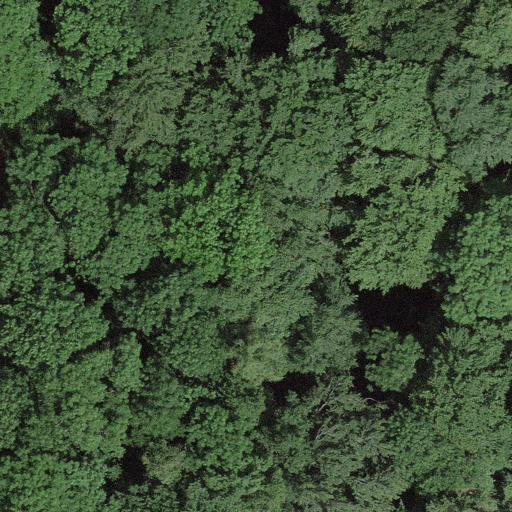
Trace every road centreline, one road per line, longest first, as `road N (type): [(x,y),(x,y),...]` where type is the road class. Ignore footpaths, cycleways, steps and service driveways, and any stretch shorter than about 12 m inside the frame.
road 1 (track): [(377,511),(296,299),(265,299),(218,241),(104,0)]
road 2 (track): [(296,299),(333,272),(351,169),(340,82),(346,0)]
